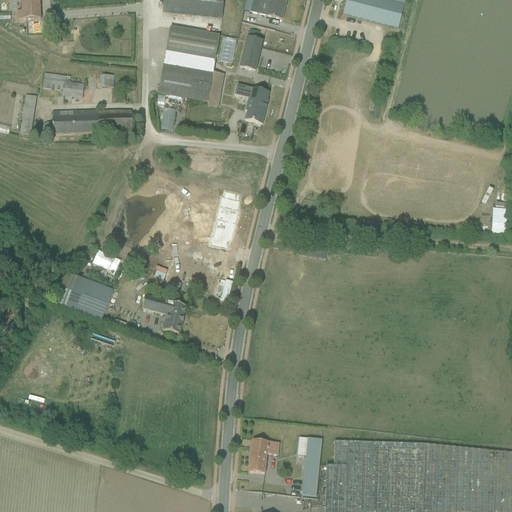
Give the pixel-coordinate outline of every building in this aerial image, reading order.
[(13,0),(14,20),(38,20),(37,0),(13,0)] [(222,0),(162,0),(161,11),(222,16),(222,0)] [(245,0),(242,15),(282,24),(287,0),(245,0)] [(406,0),(346,0),(343,14),(398,30),(406,0)] [(213,72),(222,36),(169,23),(166,35),(154,32),(152,40),(156,41),(151,64),(164,68),(158,92),(221,107),(228,76),(213,72)] [(237,69),(253,74),(262,43),(245,38),(237,69)] [(223,42),(222,53),(234,54),(234,43),(223,42)] [(112,75),(101,74),(101,86),(112,87),(112,75)] [(81,100),(84,86),(68,83),(70,76),(43,75),(42,86),(61,88),(59,96),(81,100)] [(237,120),(260,125),(268,88),(245,83),(237,120)] [(36,97),(25,96),(19,132),(31,133),(36,97)] [(95,139),(129,138),(128,112),(94,113),(95,139)] [(207,241),(229,247),(238,216),(215,210),(207,241)] [(504,220),(492,220),(491,232),(504,232),(504,220)] [(56,297),(102,316),(111,297),(64,277),(56,297)] [(163,332),(185,337),(192,307),(148,298),(144,314),(166,318),(163,332)] [(249,440),(246,472),(264,474),(266,456),(278,457),(279,443),(249,440)] [(321,502),(326,444),(302,441),(301,459),(309,460),(306,500),(321,502)] [(511,511),(511,500),(511,468),(511,454),(425,446),(334,442),(333,466),(327,465),(324,511),(511,511)]
